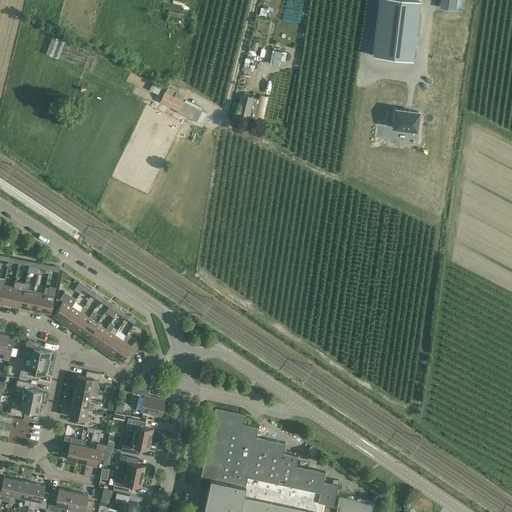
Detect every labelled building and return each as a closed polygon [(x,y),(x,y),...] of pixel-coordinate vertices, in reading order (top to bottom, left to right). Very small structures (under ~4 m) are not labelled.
[(379,0),(372,55),(383,57),(412,60),(420,0),(416,0),(379,0)] [(178,23),(180,17),(168,14),(166,20),(178,23)] [(287,41),(288,41),(288,46),(295,47),(297,29),(288,28),(287,41)] [(54,57),(61,39),(49,33),(42,52),(54,57)] [(274,50),(272,64),(277,65),(278,58),(284,59),(285,52),(274,50)] [(152,83),(149,90),(158,94),(161,87),(152,83)] [(164,92),(159,102),(177,110),(177,112),(197,122),(197,120),(202,122),(206,113),(202,111),(202,110),(182,101),(185,96),(167,88),(165,93),(164,92)] [(236,113),(236,114),(254,118),(259,98),(241,94),(239,103),(236,113)] [(224,147),(232,127),(226,124),(218,144),(224,147)] [(46,276),(45,283),(52,285),(54,278),(46,276)] [(13,287),(9,304),(20,306),(23,289),(17,288),(18,283),(14,282),(13,287)] [(34,291),(28,290),(30,283),(25,282),(23,289),(20,306),(30,308),(34,291)] [(13,287),(3,285),(0,298),(0,301),(9,304),(13,287)] [(44,293),(40,310),(50,313),(54,296),(48,294),(49,288),(45,287),(44,293)] [(30,308),(40,310),(44,293),(34,291),(30,308)] [(53,315),(62,321),(74,302),(75,300),(64,292),(59,299),(62,301),(53,315)] [(74,302),(62,321),(70,326),(83,307),(74,302)] [(70,326),(79,332),(88,318),(83,314),(88,308),(84,305),(83,307),(70,326)] [(88,318),(79,332),(87,338),(97,323),(92,320),(97,314),(93,311),(88,318)] [(96,343),(104,349),(114,335),(117,330),(114,335),(110,332),(114,325),(110,322),(105,329),(96,343)] [(87,338),(96,343),(105,329),(97,323),(87,338)] [(104,349),(113,355),(126,336),(117,330),(118,330),(117,330),(114,335),(104,349)] [(0,332),(0,357),(9,359),(12,346),(6,345),(8,334),(0,332)] [(126,336),(113,355),(122,361),(127,353),(132,357),(140,345),(134,341),(131,346),(126,343),(130,336),(127,334),(126,336)] [(32,354),(31,360),(49,364),(51,352),(39,349),(41,343),(27,340),(25,350),(29,351),(29,353),(32,354)] [(49,364),(31,360),(30,365),(27,365),(26,367),(21,366),(19,376),(33,379),(34,373),(46,375),(49,364)] [(78,375),(76,385),(99,390),(97,390),(100,373),(87,370),(85,376),(78,375)] [(23,393),(21,398),(40,403),(43,391),(30,389),(31,383),(17,380),(15,391),(23,393)] [(76,385),(74,396),(90,399),(91,394),(98,396),(99,390),(76,385)] [(105,385),(104,391),(111,393),(110,394),(115,395),(117,387),(105,385)] [(133,385),(132,393),(144,395),(140,411),(161,415),(162,414),(160,414),(161,409),(163,409),(165,400),(147,396),(149,389),(133,385)] [(72,406),(93,410),(94,406),(88,405),(90,399),(74,396),(72,406)] [(40,403),(21,398),(20,404),(12,403),(10,414),(23,417),(25,411),(38,414),(40,403)] [(117,404),(116,412),(122,413),(124,406),(117,404)] [(93,410),(72,406),(69,416),(76,418),(75,424),(89,427),(91,416),(86,415),(87,409),(93,411),(93,410)] [(198,486),(208,488),(206,497),(201,496),(197,511),(321,511),(323,503),(333,505),(337,484),(323,481),(325,472),(296,465),(298,455),(283,452),(285,443),(256,436),(258,426),(243,423),(245,414),(215,407),(200,477),(198,486)] [(4,443),(22,444),(24,418),(5,416),(4,443)] [(134,430),(133,436),(151,440),(153,429),(144,427),(146,421),(128,417),(127,423),(126,428),(134,430)] [(81,439),(75,438),(65,436),(62,451),(67,452),(66,459),(76,461),(81,439)] [(149,450),(151,440),(133,436),(131,441),(126,440),(125,445),(122,444),(121,450),(138,454),(140,448),(149,450)] [(76,461),(86,463),(90,447),(85,446),(86,441),(81,439),(76,461)] [(96,448),(90,447),(86,463),(96,465),(98,458),(103,460),(105,455),(106,449),(107,445),(97,443),(96,448)] [(126,467),(125,473),(143,477),(145,466),(136,464),(138,458),(120,454),(119,460),(122,461),(121,466),(126,467)] [(107,481),(109,470),(102,469),(100,479),(107,481)] [(143,477),(125,473),(123,478),(115,476),(113,488),(131,491),(132,485),(141,487),(143,477)] [(0,497),(3,498),(2,500),(9,501),(14,478),(3,476),(2,483),(0,482),(0,497)] [(14,478),(9,501),(14,502),(15,495),(21,496),(24,480),(14,478)] [(24,480),(21,496),(26,497),(24,504),(29,505),(34,483),(24,480)] [(34,483),(29,505),(30,504),(36,505),(35,507),(46,509),(49,493),(43,492),(45,485),(34,483)] [(60,505),(67,507),(71,490),(59,488),(57,496),(51,494),(48,509),(58,511),(60,505)] [(103,488),(102,495),(108,497),(110,490),(103,488)] [(71,490),(67,507),(77,509),(76,511),(92,511),(94,502),(86,500),(88,494),(71,490)] [(122,511),(135,511),(137,503),(129,501),(130,496),(116,493),(114,502),(119,504),(117,511),(122,511)]
